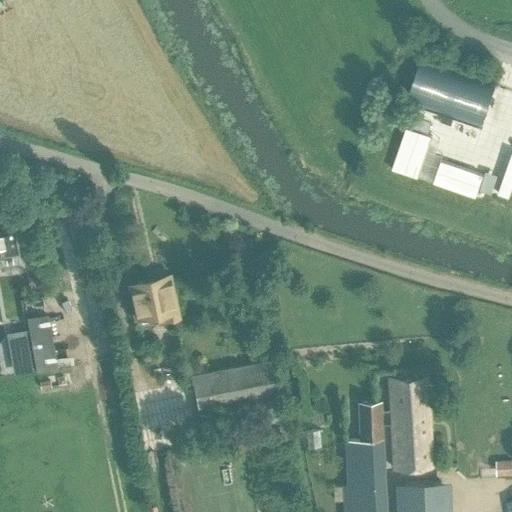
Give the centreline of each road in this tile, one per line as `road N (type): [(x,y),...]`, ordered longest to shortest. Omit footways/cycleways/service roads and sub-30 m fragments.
road 1 (unclassified): [(0,143),(511,302)]
road 2 (track): [(125,511),(63,239),(24,150)]
